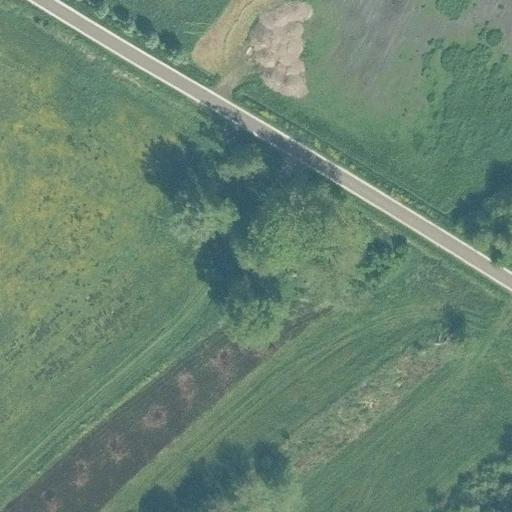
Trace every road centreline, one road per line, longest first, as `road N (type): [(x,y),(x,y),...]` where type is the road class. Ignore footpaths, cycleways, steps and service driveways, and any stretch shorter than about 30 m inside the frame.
road 1 (unclassified): [(511,285),(36,0)]
road 2 (track): [(298,157),(195,297),(0,472)]
